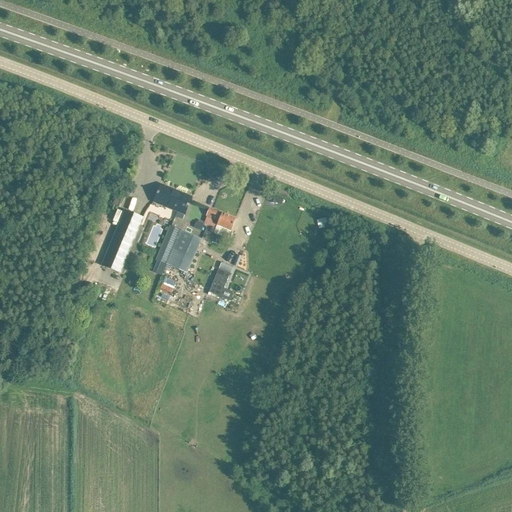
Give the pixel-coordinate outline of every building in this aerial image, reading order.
[(177,212),(175,217),(183,220),(192,197),(161,184),(153,202),(177,212)] [(269,195),(267,199),(270,201),(270,202),(275,204),(275,202),(281,205),(283,200),(269,195)] [(217,226),(231,231),(236,219),(222,213),(222,214),(210,209),(204,222),(204,223),(216,228),(217,226)] [(124,211),(102,266),(120,273),(143,219),(124,211)] [(198,221),(195,228),(201,230),(204,224),(204,223),(204,222),(198,220),(198,221)] [(181,231),(171,227),(157,260),(166,264),(181,231)] [(166,264),(187,273),(202,240),(182,230),(181,231),(166,264)] [(219,269),(208,295),(210,295),(211,294),(220,297),(230,274),(219,269)] [(25,343),(26,336),(14,334),(13,342),(25,343)]
